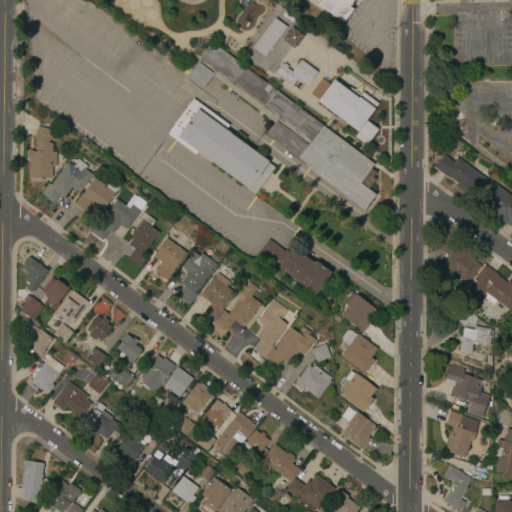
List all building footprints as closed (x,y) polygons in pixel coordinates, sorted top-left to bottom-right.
[(354,0),(349,7),(352,10),(342,24),(318,6),(318,7),(308,0),(354,0)] [(292,24),(282,16),(285,12),(295,19),(292,24)] [(264,58),(252,49),(275,19),(286,28),(264,58)] [(307,31),(293,49),(282,40),(291,27),(292,28),(296,22),(307,31)] [(374,165),(371,169),(376,173),(372,178),(375,180),(368,189),(375,195),(363,211),(309,171),(311,169),(265,135),(274,123),(211,77),(202,90),(186,78),(211,43),(374,165)] [(317,73),(307,86),(297,79),(293,86),(275,73),(282,65),(291,72),(300,60),(317,73)] [(348,91),(350,88),(360,95),(362,93),(377,104),(365,121),(378,130),(366,147),(354,138),(357,133),(355,131),(355,130),(317,102),(333,80),(348,91)] [(274,168),(255,194),(198,152),(195,156),(167,135),(193,99),(229,126),(224,132),(274,168)] [(48,143),(52,143),(52,152),(56,152),(56,167),(52,167),(52,178),(29,178),(29,161),(28,161),(28,150),(32,150),(32,152),(35,152),(35,140),(33,140),(37,127),(52,131),(48,143)] [(453,163),(457,158),(485,179),(471,198),(455,186),(457,184),(448,177),(448,178),(434,168),(443,155),(453,163)] [(39,194),(48,182),(50,184),(66,162),(72,166),(78,159),(86,165),(84,168),(84,169),(91,175),(79,191),(74,187),(73,188),(70,186),(63,197),(60,194),(53,204),(43,197),(39,194)] [(105,187),(111,180),(120,187),(100,214),(91,207),(86,213),(74,204),(81,195),(94,178),(105,187)] [(511,229),(504,223),(505,222),(485,208),(486,206),(481,202),(494,184),(511,197),(511,229)] [(126,230),(119,225),(112,234),(108,231),(101,241),(89,232),(101,217),(102,218),(116,200),(125,207),(133,195),(145,204),(126,230)] [(154,221),(150,227),(158,232),(142,254),(147,258),(139,268),(126,259),(134,249),(127,244),(132,238),(129,237),(142,220),(143,221),(147,215),(154,221)] [(467,284),(442,266),(449,256),(438,249),(448,236),(470,253),(466,259),(479,268),(467,284)] [(167,281),(155,272),(162,263),(153,256),(166,239),(186,253),(172,272),(173,273),(167,281)] [(284,251),(285,250),(288,252),(292,247),(313,264),(315,262),(330,273),(314,295),(258,253),(268,240),(284,251)] [(188,306),(177,298),(184,287),(180,283),(185,276),(185,275),(187,272),(182,269),(193,253),(201,258),(198,263),(210,271),(194,294),(196,295),(188,306)] [(40,282),(39,282),(31,294),(25,289),(29,284),(23,280),(28,274),(21,268),(29,257),(47,271),(42,279),(43,279),(40,282)] [(507,283),(509,281),(511,283),(511,308),(510,311),(496,301),(493,305),(484,299),(482,302),(477,303),(465,293),(485,265),(498,275),(497,276),(507,283)] [(229,283),(225,287),(234,294),(222,310),(223,311),(215,323),(203,314),(210,304),(200,296),(213,278),(217,273),(229,283)] [(54,281),(56,278),(68,287),(57,302),(58,303),(53,311),(43,303),(46,298),(43,296),(44,295),(43,294),(43,293),(40,291),(50,278),(54,281)] [(247,322),(245,321),(241,327),(234,322),(227,331),(216,323),(224,312),(227,314),(240,298),(237,296),(248,282),(257,289),(251,297),(260,305),(247,322)] [(71,325),(66,321),(64,324),(53,315),(71,290),(87,302),(71,325)] [(362,333),(340,317),(347,307),(343,304),(351,293),(375,311),(370,318),(372,319),(362,333)] [(33,321),(19,311),(30,297),(40,304),(39,305),(43,307),(33,321)] [(287,312),(280,320),(286,325),(270,347),(271,348),(263,359),(252,350),(259,341),(254,337),(261,328),(260,327),(261,326),(256,322),(264,311),(268,305),(268,306),(272,300),(287,312)] [(471,325),(467,322),(463,327),(453,319),(456,315),(449,310),(456,302),(476,320),(471,325)] [(101,320),(104,317),(109,321),(107,324),(111,327),(101,341),(96,338),(94,341),(88,336),(90,333),(86,331),(96,317),(101,320)] [(24,326),(19,322),(23,318),(28,321),(24,326)] [(38,330),(39,330),(53,341),(49,346),(48,345),(44,351),(45,352),(40,358),(18,341),(30,324),(38,330)] [(64,344),(52,335),(61,324),(73,333),(64,344)] [(308,335),(315,341),(303,357),(296,351),(288,363),(283,359),(276,369),(264,360),(272,349),(274,351),(290,329),(297,334),(302,327),(309,333),(308,335)] [(489,346),(473,343),(470,355),(458,353),(461,340),(459,340),(460,337),(461,337),(463,328),(473,330),(474,327),(492,330),(489,346)] [(355,335),(356,334),(376,349),(369,358),(373,360),(363,373),(339,356),(347,345),(341,341),(340,338),(346,330),(349,330),(355,335)] [(131,339),(132,337),(138,341),(135,346),(141,350),(131,365),(125,361),(126,359),(124,358),(125,357),(115,349),(123,338),(122,338),(125,334),(131,339)] [(316,363),(312,350),(324,345),(329,358),(316,363)] [(97,368),(87,360),(95,350),(105,357),(97,368)] [(161,359),(163,357),(174,366),(154,393),(141,383),(143,380),(139,377),(144,372),(143,371),(155,355),(161,359)] [(63,368),(51,384),(53,386),(47,395),(38,388),(36,391),(26,383),(33,373),(36,375),(44,363),(45,364),(49,357),(63,368)] [(125,389),(116,382),(115,383),(108,378),(117,365),(123,370),(123,371),(133,379),(125,389)] [(330,378),(328,381),(329,381),(317,399),(304,389),(302,392),(293,385),(307,365),(311,368),(313,365),(330,378)] [(481,417),(467,412),(470,402),(450,396),(455,383),(445,379),(450,365),(464,370),(462,375),(481,381),(479,387),(480,388),(478,393),(488,397),(481,417)] [(489,374),(482,372),(484,366),(491,368),(489,374)] [(179,398),(163,386),(177,368),(192,379),(179,398)] [(353,374),(354,372),(375,389),(369,397),(372,399),(361,413),(356,409),(357,408),(339,395),(342,392),(339,390),(342,386),(338,383),(342,379),(347,382),(348,381),(344,378),(350,371),(353,374)] [(98,393),(88,386),(95,376),(105,384),(98,393)] [(79,420),(69,413),(71,410),(65,406),(62,411),(52,403),(67,382),(87,397),(85,400),(91,405),(79,420)] [(210,391),(208,393),(210,394),(194,415),(181,404),(197,383),(198,385),(200,383),(210,391)] [(221,404),(222,403),(225,405),(224,406),(230,410),(216,429),(210,424),(209,425),(201,419),(215,399),(221,404)] [(167,420),(157,413),(165,402),(175,409),(167,420)] [(151,422),(138,412),(142,406),(155,417),(151,422)] [(100,412),(101,411),(112,418),(111,420),(117,424),(106,440),(98,435),(96,437),(82,426),(94,408),(100,412)] [(354,413),(355,412),(374,426),(372,429),(373,430),(368,437),(370,439),(362,450),(360,448),(359,449),(340,435),(347,425),(346,425),(348,422),(341,417),(348,408),(354,413)] [(472,442),(470,441),(464,458),(445,452),(447,445),(445,444),(451,427),(445,425),(449,412),(461,416),(475,421),(471,432),(475,433),(472,442)] [(245,439),(241,435),(226,454),(220,449),(217,453),(212,449),(215,445),(213,444),(237,413),(251,424),(250,425),(254,428),(245,439)] [(185,437),(175,429),(184,418),(194,426),(185,437)] [(157,444),(146,435),(156,421),(168,430),(157,444)] [(511,475),(493,471),(497,456),(493,455),(497,439),(503,441),(506,428),(511,429),(511,475)] [(131,463),(125,459),(125,460),(120,457),(121,455),(115,451),(130,430),(142,439),(139,444),(143,447),(131,463)] [(206,451),(195,443),(203,431),(213,439),(213,440),(206,451)] [(260,435),(262,432),(265,435),(263,437),(268,441),(255,459),(249,455),(248,457),(238,449),(243,442),(245,444),(254,431),(260,435)] [(159,462),(165,455),(175,462),(183,452),(188,455),(190,452),(196,456),(192,461),(192,460),(184,471),(174,463),(159,484),(142,471),(152,457),(151,457),(156,451),(155,450),(161,441),(167,445),(160,454),(163,456),(159,462)] [(287,455),(288,453),(295,458),(291,464),(299,470),(291,482),(290,481),(283,491),(273,483),(279,475),(275,472),(276,471),(270,467),(267,472),(259,466),(274,445),(287,455)] [(41,486),(40,486),(39,493),(37,492),(36,503),(22,501),(23,490),(21,490),(24,461),(43,464),(41,475),(42,475),(41,486)] [(246,480),(236,472),(243,462),(253,470),(246,480)] [(484,481),(469,477),(473,465),(487,470),(484,481)] [(207,481),(199,476),(206,466),(214,472),(207,481)] [(459,511),(444,502),(453,487),(449,485),(451,482),(443,477),(449,467),(470,480),(465,487),(466,488),(459,501),(464,504),(459,511)] [(335,489),(321,508),(321,507),(318,511),(298,497),(297,499),(286,490),(294,479),(304,486),(308,480),(310,482),(315,475),(335,489)] [(191,504),(188,501),(186,504),(171,492),(182,477),(197,489),(192,496),(195,498),(191,504)] [(214,511),(202,511),(199,509),(207,499),(201,495),(213,478),(230,491),(214,511)] [(44,492),(41,491),(43,479),(51,481),(44,492)] [(67,486),(69,484),(79,491),(62,511),(58,511),(51,506),(51,505),(50,503),(56,495),(52,492),(60,481),(67,486)] [(217,511),(236,488),(252,500),(243,511),(217,511)] [(355,511),(326,511),(325,511),(340,491),(347,497),(346,499),(359,508),(355,511)] [(511,511),(493,511),(493,501),(510,501),(510,503),(511,503),(511,511)] [(81,511),(65,511),(72,503),(82,511),(81,511)]
